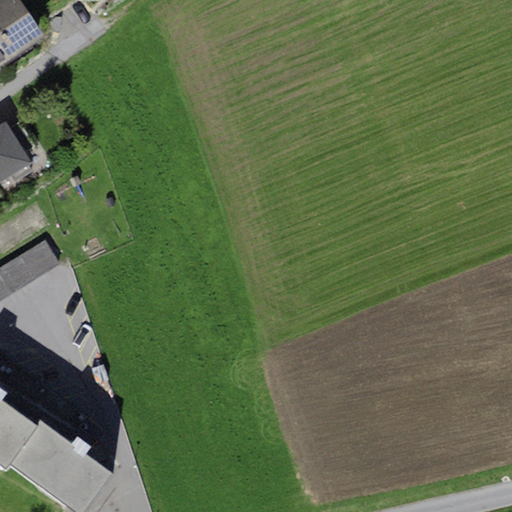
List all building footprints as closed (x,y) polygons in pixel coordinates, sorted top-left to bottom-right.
[(0,0),(0,63),(44,34),(21,0),(0,0)] [(0,179),(30,161),(24,150),(32,144),(17,121),(9,126),(6,120),(0,123),(0,179)] [(43,241),(0,268),(0,297),(57,262),(43,241)] [(0,461),(5,465),(8,461),(35,424),(0,397),(5,390),(0,386),(0,461)] [(35,424),(8,461),(77,511),(80,511),(111,471),(84,452),(91,443),(78,434),(72,442),(40,417),(35,424)]
